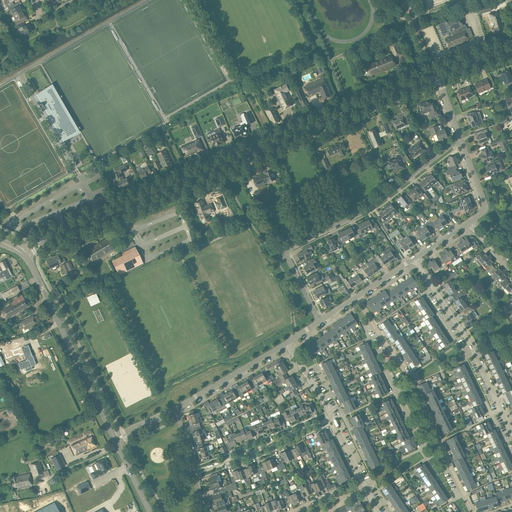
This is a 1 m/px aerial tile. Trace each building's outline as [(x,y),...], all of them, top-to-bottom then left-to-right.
[(8,0),(3,2),(6,8),(7,8),(13,5),(12,2),(15,0),(8,0)] [(10,11),(13,16),(22,12),(19,7),(21,6),(19,2),(13,5),(7,8),(9,12),(10,11)] [(490,14),(493,23),(494,23),(496,32),(503,30),(502,27),(503,27),(501,22),(502,22),(499,11),(490,14)] [(22,12),(13,16),(15,22),(14,22),(16,26),(16,25),(24,22),(28,20),(26,16),(24,17),(22,12)] [(449,37),(444,39),(448,49),(469,40),(469,39),(473,37),(469,28),(467,29),(465,25),(463,26),(459,17),(446,22),(450,32),(447,33),(449,37)] [(25,26),(24,22),(16,25),(18,29),(22,28),(23,31),(20,33),(21,36),(33,31),(31,26),(30,27),(28,24),(25,26)] [(401,55),(397,43),(389,46),(394,58),(401,55)] [(396,66),(392,56),(366,66),(370,76),(396,66)] [(511,77),(511,78),(509,70),(501,74),(506,88),(511,85),(511,77)] [(324,79),(305,86),(309,97),(320,92),(323,100),(331,97),(324,79)] [(490,89),(487,79),(482,81),(482,82),(479,83),(475,84),(479,94),(490,89)] [(289,91),(286,84),(273,91),(282,110),(294,104),(293,104),(287,92),(289,91)] [(473,95),(469,87),(466,88),(466,89),(461,90),(457,92),(461,101),(468,98),(468,97),(473,95)] [(304,98),(300,89),(295,92),(299,101),(304,98)] [(66,136),(70,134),(74,131),(50,91),(46,93),(43,95),(40,97),(39,97),(38,98),(41,104),(38,105),(40,109),(41,108),(46,117),(48,116),(61,139),(63,138),(66,136)] [(430,102),(427,103),(420,106),(422,112),(424,113),(428,111),(431,118),(440,115),(436,105),(434,106),(433,104),(430,104),(430,102)] [(280,121),(273,108),(266,112),(273,125),(280,121)] [(470,113),(466,115),(467,118),(468,122),(470,121),(470,123),(472,127),(477,126),(482,124),(481,120),(479,114),(476,115),(475,112),(470,113)] [(248,125),(254,122),(253,122),(249,113),(250,113),(244,115),(246,120),(243,121),(243,122),(239,123),(241,126),(232,130),(235,137),(240,135),(241,134),(242,136),(249,133),(246,127),(245,125),(248,124),(248,125)] [(409,124),(405,113),(400,116),(401,118),(392,122),(396,130),(409,124)] [(215,119),(219,127),(225,124),(222,116),(215,119)] [(439,132),(437,126),(430,129),(433,136),(436,135),(438,141),(434,142),(436,148),(442,143),(442,141),(444,141),(443,139),(447,138),(444,129),(439,132)] [(217,134),(208,138),(209,141),(211,147),(216,145),(216,146),(220,145),(220,144),(224,142),(221,133),(220,133),(219,129),(215,131),(217,134)] [(376,129),(367,133),(369,137),(374,149),(383,145),(379,137),(386,135),(386,134),(385,131),(378,134),(376,129)] [(489,137),(486,129),(474,134),(476,138),(477,137),(478,139),(480,144),(488,141),(487,138),(489,137)] [(491,143),(493,148),(500,145),(502,153),(508,151),(504,138),(498,140),(491,143)] [(188,145),(183,147),(187,155),(196,152),(196,151),(197,151),(198,152),(202,150),(198,141),(188,145)] [(426,150),(420,141),(414,146),(416,148),(413,150),(412,147),(408,150),(414,157),(422,151),(423,153),(426,150)] [(332,155),(339,152),(341,157),(346,155),(344,150),(345,150),(345,147),(343,143),(330,148),(330,150),(328,151),(330,156),(332,155)] [(155,153),(153,148),(147,151),(145,152),(147,157),(155,153)] [(489,152),(488,148),(481,150),(482,154),(483,153),(484,155),(481,156),(484,163),(494,159),(491,152),(489,152)] [(157,154),(161,163),(169,159),(165,150),(157,154)] [(388,165),(391,171),(393,170),(394,172),(404,168),(401,162),(402,162),(403,163),(405,161),(403,156),(389,162),(390,164),(388,165)] [(453,170),(456,169),(457,168),(456,165),(458,164),(455,156),(447,159),(450,167),(447,168),(448,172),(453,170)] [(169,159),(161,163),(165,170),(173,167),(169,159)] [(151,173),(146,162),(141,164),(143,169),(138,172),(142,180),(148,177),(146,174),(148,173),(148,174),(151,173)] [(501,170),(498,163),(489,166),(490,167),(486,168),(488,173),(489,173),(490,175),(491,174),(492,178),(498,176),(497,172),(501,170)] [(127,170),(125,165),(113,170),(117,179),(118,178),(119,182),(115,184),(116,188),(119,187),(120,189),(129,185),(127,179),(123,180),(122,176),(123,176),(121,173),(127,170)] [(456,169),(453,170),(448,172),(444,173),(444,174),(446,174),(447,175),(450,175),(452,181),(462,178),(461,174),(460,174),(459,172),(457,172),(456,169)] [(276,179),(272,171),(254,178),(257,187),(276,179)] [(426,179),(425,179),(431,188),(431,187),(434,184),(436,186),(438,187),(439,186),(442,190),(445,187),(440,181),(439,179),(436,181),(434,179),(431,175),(428,177),(428,176),(425,178),(426,179)] [(428,190),(431,188),(425,179),(419,184),(425,191),(427,189),(428,190)] [(467,187),(465,180),(467,180),(466,179),(451,185),(452,187),(453,187),(456,195),(467,190),(466,188),(467,187)] [(416,186),(413,187),(411,190),(412,191),(408,194),(412,198),(413,198),(415,198),(415,199),(419,196),(420,197),(423,195),(423,194),(415,184),(416,186)] [(254,193),(258,203),(268,198),(265,189),(263,190),(263,189),(254,193)] [(423,194),(423,195),(431,205),(434,203),(426,192),(423,194)] [(406,195),(402,198),(401,196),(396,200),(402,209),(406,206),(410,211),(415,207),(406,195)] [(218,202),(215,204),(218,209),(220,208),(221,209),(226,207),(222,196),(216,198),(218,202)] [(471,203),(469,197),(460,200),(462,203),(458,204),(459,207),(471,203)] [(205,207),(203,200),(194,204),(202,224),(211,221),(208,214),(215,211),(212,204),(205,207)] [(473,209),(471,203),(459,207),(460,210),(464,209),(465,212),(473,209)] [(385,209),(391,217),(394,215),(395,216),(398,214),(391,204),(385,209)] [(382,211),(381,210),(378,212),(379,213),(385,221),(381,224),(383,226),(386,224),(387,225),(390,223),(388,221),(389,220),(388,219),(391,217),(388,213),(385,209),(382,211)] [(445,219),(448,216),(447,215),(446,212),(445,212),(439,215),(441,217),(438,219),(443,227),(448,224),(445,219)] [(427,220),(428,223),(432,228),(436,225),(439,230),(443,227),(438,219),(435,215),(427,220)] [(363,223),(368,232),(370,231),(371,233),(376,230),(376,231),(379,228),(376,223),(373,225),(372,226),(369,220),(363,223)] [(360,231),(357,233),(359,238),(360,238),(366,235),(365,233),(368,232),(363,223),(358,225),(360,231)] [(421,230),(427,238),(431,235),(428,230),(432,228),(428,223),(423,226),(422,225),(420,227),(421,230)] [(355,240),(359,238),(357,233),(355,229),(356,231),(353,232),(351,227),(345,231),(349,240),(354,237),(355,240)] [(414,231),(411,233),(415,238),(415,239),(419,236),(422,241),(427,238),(421,230),(420,227),(417,229),(417,230),(414,232),(414,231)] [(338,239),(342,247),(346,245),(344,242),(349,240),(345,231),(339,234),(341,238),(338,239),(338,238),(337,238),(338,239)] [(404,240),(410,248),(414,245),(411,240),(415,238),(411,233),(405,237),(407,238),(404,240)] [(342,247),(338,239),(335,241),(333,238),(327,242),(333,252),(342,247)] [(400,240),(399,241),(397,242),(396,240),(393,242),(395,244),(398,249),(402,246),(405,251),(410,248),(404,240),(403,238),(400,240)] [(460,240),(467,250),(472,246),(474,247),(476,246),(474,241),(472,239),(471,239),(469,238),(467,239),(467,238),(464,240),(462,238),(460,240)] [(113,249),(107,239),(86,251),(93,262),(93,261),(113,249)] [(457,248),(455,250),(460,257),(462,255),(461,253),(467,250),(460,240),(459,241),(460,243),(457,245),(459,248),(458,249),(457,248)] [(313,249),(310,244),(302,249),(303,251),(297,254),(301,262),(310,257),(307,252),(313,249)] [(385,255),(390,262),(395,258),(394,257),(397,255),(396,252),(392,246),(388,248),(383,252),(385,255)] [(123,256),(112,262),(118,275),(143,263),(141,260),(141,259),(138,254),(137,252),(137,251),(135,247),(121,254),(123,256)] [(460,257),(455,250),(453,251),(453,252),(452,253),(450,249),(447,251),(446,250),(444,251),(450,261),(452,263),(460,258),(460,257)] [(438,261),(439,261),(445,270),(448,268),(446,264),(450,261),(444,251),(442,252),(443,254),(440,256),(442,259),(441,260),(441,259),(438,261)] [(476,262),(480,267),(482,265),(491,256),(489,255),(487,256),(485,254),(482,256),(481,255),(482,255),(480,253),(476,257),(474,259),(476,262)] [(51,260),(47,262),(50,269),(51,269),(51,270),(52,270),(53,271),(54,271),(55,270),(56,270),(56,269),(57,269),(57,268),(57,267),(57,266),(57,265),(61,263),(57,255),(50,258),(51,260)] [(384,265),(386,264),(387,265),(390,263),(390,262),(385,255),(380,259),(378,255),(377,256),(375,257),(375,258),(380,264),(381,266),(384,265)] [(492,258),(491,256),(482,265),(487,270),(485,271),(488,273),(494,267),(492,265),(491,266),(490,265),(493,262),(491,260),(492,258)] [(317,264),(314,258),(306,262),(308,262),(309,264),(304,267),(307,274),(316,269),(314,266),(317,264)] [(380,264),(375,258),(372,260),(367,264),(374,274),(379,270),(377,266),(380,264)] [(445,270),(439,261),(436,263),(434,260),(431,262),(430,260),(425,263),(429,269),(433,267),(435,271),(439,268),(440,270),(443,268),(445,270)] [(0,278),(4,277),(6,280),(12,277),(10,275),(11,275),(5,262),(0,264),(0,278)] [(73,270),(69,262),(61,265),(65,274),(73,270)] [(362,267),(359,269),(364,278),(367,276),(368,277),(374,274),(367,264),(362,267)] [(496,279),(505,271),(503,269),(501,271),(499,268),(497,270),(497,269),(496,269),(494,267),(488,273),(486,274),(489,276),(490,275),(490,276),(491,274),(496,279)] [(364,278),(359,269),(356,271),(353,273),(356,276),(353,278),(357,285),(362,281),(361,279),(364,278)] [(496,279),(492,283),(494,286),(496,284),(495,283),(498,281),(501,284),(499,285),(502,288),(508,282),(506,280),(505,280),(504,279),(507,277),(504,274),(506,272),(505,271),(496,279)] [(320,281),(316,273),(307,277),(311,285),(320,281)] [(334,278),(327,281),(328,284),(340,278),(338,275),(334,278)] [(449,277),(447,278),(443,281),(444,283),(445,283),(445,284),(442,286),(444,289),(442,290),(444,292),(454,285),(450,280),(453,278),(452,275),(450,276),(449,277)] [(406,281),(413,292),(414,294),(416,293),(413,288),(415,287),(415,288),(418,286),(412,277),(412,278),(410,279),(409,279),(406,281)] [(357,285),(353,278),(347,282),(345,278),(342,280),(347,288),(351,294),(348,289),(351,288),(352,288),(357,285)] [(403,284),(400,286),(405,294),(409,292),(411,294),(413,292),(406,281),(402,284),(403,284)] [(508,282),(502,288),(504,290),(505,288),(509,293),(511,289),(511,281),(511,282),(509,284),(507,282),(508,282)] [(454,285),(444,292),(445,294),(447,293),(449,296),(452,294),(453,295),(452,295),(454,297),(461,293),(459,290),(457,291),(454,285)] [(3,299),(19,291),(16,286),(1,294),(3,299)] [(327,294),(323,286),(314,291),(318,299),(327,294)] [(393,289),(401,301),(402,299),(401,297),(405,294),(400,286),(397,288),(397,287),(393,289)] [(398,302),(401,301),(393,289),(390,292),(390,293),(387,294),(392,301),(393,303),(397,300),(398,302)] [(391,310),(393,309),(389,303),(392,301),(387,294),(385,290),(381,293),(380,294),(388,306),(391,310)] [(461,293),(454,297),(455,300),(456,299),(457,300),(453,303),(455,305),(453,307),(455,309),(467,301),(464,296),(467,294),(464,290),(461,293)] [(388,306),(380,294),(377,296),(378,297),(377,298),(383,307),(385,306),(386,307),(388,306)] [(5,319),(7,318),(7,319),(11,316),(10,315),(13,314),(14,315),(24,309),(28,307),(22,296),(22,295),(20,296),(17,298),(10,302),(11,304),(10,305),(1,311),(5,319)] [(332,300),(330,296),(319,301),(323,309),(331,305),(329,301),(332,300)] [(371,300),(379,312),(381,311),(380,309),(383,307),(377,298),(376,299),(375,297),(371,300)] [(425,301),(422,297),(414,302),(416,305),(413,307),(414,309),(425,301)] [(379,312),(371,300),(367,303),(374,313),(376,311),(378,313),(379,312)] [(414,309),(415,311),(418,309),(420,311),(428,306),(425,301),(414,309)] [(463,312),(465,314),(472,309),(471,308),(470,307),(468,308),(465,302),(455,309),(456,311),(458,309),(460,312),(463,310),(464,311),(463,312)] [(419,316),(420,318),(431,310),(428,306),(420,311),(422,314),(419,316)] [(473,312),(472,309),(465,314),(467,316),(464,318),(466,321),(464,322),(467,327),(473,323),(471,320),(475,318),(472,313),(473,312)] [(424,317),(426,320),(432,317),(434,315),(431,310),(420,318),(421,319),(424,317)] [(346,317),(354,328),(356,331),(358,330),(355,326),(358,324),(351,313),(346,317)] [(31,327),(40,323),(37,315),(20,323),(23,328),(21,328),(24,334),(32,329),(31,327)] [(354,328),(346,317),(342,320),(343,321),(345,325),(349,330),(351,328),(354,332),(356,331),(354,328)] [(426,320),(424,322),(426,325),(423,327),(424,328),(435,321),(432,317),(426,320)] [(383,330),(394,322),(391,318),(380,325),(383,330)] [(343,321),(342,320),(337,323),(345,335),(347,333),(346,332),(349,330),(345,325),(343,321)] [(424,328),(425,330),(428,328),(430,331),(438,325),(435,321),(424,328)] [(386,334),(394,329),(392,326),(395,324),(394,322),(383,330),(386,334)] [(332,326),(335,329),(340,336),(342,334),(343,336),(345,335),(337,323),(332,326)] [(430,337),(441,330),(438,325),(430,331),(432,334),(429,336),(430,337)] [(328,333),(336,344),(338,343),(336,340),(341,337),(340,336),(335,329),(332,331),(332,330),(328,333)] [(394,329),(386,334),(389,339),(400,331),(399,330),(396,332),(394,329)] [(430,337),(431,339),(434,337),(436,340),(444,334),(441,330),(430,337)] [(400,331),(389,339),(392,343),(394,342),(400,338),(398,335),(401,333),(400,331)] [(328,333),(325,335),(325,336),(322,338),(328,346),(332,343),(335,348),(337,347),(335,344),(336,344),(328,333)] [(436,340),(438,343),(435,345),(436,346),(447,339),(444,334),(436,340)] [(397,346),(408,339),(407,337),(404,339),(402,336),(400,338),(394,342),(397,346)] [(328,346),(322,338),(320,339),(319,339),(316,341),(323,352),(325,351),(324,349),(328,346)] [(400,351),(408,346),(406,343),(409,341),(408,339),(397,346),(400,351)] [(447,339),(436,346),(437,348),(440,346),(442,349),(450,344),(447,339)] [(323,352),(316,341),(312,343),(313,344),(310,346),(310,345),(309,345),(315,354),(320,351),(321,354),(323,352)] [(358,353),(370,348),(367,343),(359,347),(360,350),(357,352),(358,353)] [(28,345),(12,351),(14,356),(19,354),(20,355),(24,354),(26,361),(18,364),(20,370),(25,368),(26,372),(32,369),(31,367),(36,365),(32,356),(31,354),(28,345)] [(408,346),(400,351),(403,355),(414,348),(413,346),(410,348),(408,346)] [(363,357),(372,352),(370,348),(358,353),(359,355),(362,354),(363,357)] [(414,348),(403,355),(406,360),(414,354),(412,352),(415,349),(414,348)] [(484,355),(487,360),(499,354),(498,352),(494,354),(493,351),(484,355)] [(362,363),(374,357),(372,352),(363,357),(365,360),(362,361),(362,363)] [(406,360),(409,364),(423,355),(421,353),(416,357),(414,354),(406,360)] [(499,354),(487,360),(489,365),(498,361),(496,358),(500,356),(499,354)] [(423,355),(409,364),(412,369),(420,363),(418,360),(424,357),(423,355)] [(367,363),(368,366),(377,362),(374,357),(362,363),(363,365),(367,363)] [(277,371),(285,366),(282,361),(278,363),(277,360),(271,364),(264,368),(266,372),(273,367),(274,369),(276,368),(277,371)] [(324,369),(336,364),(335,362),(332,364),(330,360),(322,364),(324,369)] [(498,361),(489,365),(491,370),(503,364),(502,362),(499,364),(498,361)] [(377,362),(368,366),(370,369),(366,371),(367,373),(379,367),(377,362)] [(324,369),(326,374),(335,370),(333,367),(337,366),(336,364),(324,369)] [(453,373),(454,375),(466,369),(464,364),(455,368),(457,372),(453,373)] [(504,366),(503,364),(491,370),(494,375),(502,370),(501,367),(504,366)] [(272,381),(274,384),(287,376),(285,373),(289,371),(285,366),(277,371),(279,373),(277,374),(279,377),(272,381)] [(379,367),(367,373),(368,375),(371,373),(373,376),(379,373),(381,372),(379,367)] [(466,369),(454,375),(455,377),(458,375),(460,378),(468,374),(466,369)] [(335,370),(326,374),(329,379),(340,374),(340,372),(336,373),(335,370)] [(496,379),(508,374),(507,372),(504,374),(502,370),(494,375),(496,379)] [(262,373),(258,375),(263,383),(267,381),(268,384),(272,382),(267,373),(265,375),(264,376),(262,373)] [(379,373),(373,376),(370,377),(372,380),(369,382),(369,384),(381,378),(379,373)] [(340,374),(329,379),(331,384),(339,380),(338,377),(341,375),(340,374)] [(458,383),(459,385),(471,379),(468,374),(460,378),(461,382),(458,383)] [(508,374),(496,379),(498,384),(507,380),(505,377),(509,376),(508,374)] [(263,383),(258,375),(253,378),(255,381),(254,381),(252,382),(257,391),(260,389),(258,386),(263,383)] [(286,383),(287,386),(296,380),(295,377),(294,377),(293,378),(292,376),(288,378),(287,376),(274,384),(276,387),(284,381),(286,383)] [(373,384),(375,387),(384,383),(381,378),(369,384),(370,385),(373,384)] [(463,385),(464,388),(473,384),(471,379),(459,385),(454,387),(455,389),(463,385)] [(296,380),(287,386),(284,388),(286,391),(288,390),(289,392),(291,395),(296,391),(300,389),(297,384),(298,384),(298,383),(296,380)] [(339,380),(331,384),(333,389),(345,383),(344,382),(341,383),(339,380)] [(501,389),(511,383),(511,382),(508,383),(507,380),(498,384),(501,389)] [(243,384),(248,392),(252,389),(254,392),(257,391),(252,382),(250,383),(250,384),(249,384),(247,381),(243,384)] [(428,385),(427,382),(418,386),(420,391),(432,385),(431,384),(428,385)] [(333,389),(336,394),(344,390),(343,387),(346,385),(345,383),(333,389)] [(384,383),(375,387),(376,390),(373,392),(374,394),(386,388),(384,383)] [(511,383),(501,389),(503,394),(505,393),(511,390),(510,387),(511,385),(511,383)] [(249,394),(248,392),(243,384),(239,387),(240,390),(239,390),(237,391),(240,396),(242,399),(245,397),(244,397),(249,394)] [(473,384),(464,388),(466,391),(463,393),(464,395),(475,389),(473,384)] [(434,391),(431,392),(430,389),(433,387),(432,386),(432,385),(420,391),(423,396),(434,391)] [(374,394),(375,395),(378,394),(380,397),(388,393),(386,388),(374,394)] [(464,395),(464,396),(468,395),(469,398),(478,394),(475,389),(464,395)] [(228,393),(229,395),(233,401),(240,396),(237,391),(235,392),(235,393),(234,393),(232,390),(228,393)] [(346,393),(344,390),(336,394),(338,399),(350,393),(349,391),(346,393)] [(423,396),(425,395),(427,400),(439,394),(438,392),(435,394),(434,391),(423,396)] [(354,393),(353,392),(350,393),(338,399),(340,404),(343,403),(349,399),(347,397),(354,393)] [(229,395),(228,393),(224,395),(225,398),(225,399),(224,398),(222,399),(225,405),(229,403),(230,406),(234,403),(233,401),(229,395)] [(427,400),(430,405),(438,401),(437,398),(440,396),(439,394),(427,400)] [(467,403),(468,404),(480,399),(478,394),(469,398),(471,401),(467,403)] [(356,400),(353,402),(351,398),(349,399),(343,403),(345,407),(345,408),(357,402),(361,400),(360,398),(356,400)] [(213,401),(218,409),(225,405),(222,399),(220,401),(219,402),(218,399),(213,401)] [(381,408),(382,410),(394,404),(391,399),(384,402),(383,403),(384,406),(381,408)] [(480,399),(468,404),(469,406),(472,405),(474,407),(480,405),(482,404),(480,399)] [(210,414),(218,409),(213,401),(209,404),(211,407),(210,408),(209,407),(207,408),(210,414)] [(430,405),(432,410),(444,404),(443,402),(440,404),(438,401),(430,405)] [(303,405),(303,407),(307,415),(313,413),(311,409),(314,408),(311,402),(306,404),(305,402),(302,403),(303,405)] [(358,403),(357,402),(345,408),(347,412),(356,408),(354,405),(358,403)] [(394,404),(382,410),(383,412),(386,410),(387,413),(396,409),(394,404)] [(432,410),(434,415),(443,410),(441,407),(445,406),(444,404),(432,410)] [(300,408),(297,409),(300,416),(306,414),(307,415),(303,407),(303,405),(300,406),(300,408)] [(480,405),(474,407),(471,409),(473,412),(470,414),(471,415),(482,410),(480,405)] [(291,410),(296,420),(295,418),(300,416),(297,409),(295,410),(294,409),(291,410)] [(386,418),(386,419),(398,414),(396,409),(387,413),(389,416),(386,418)] [(290,422),(296,420),(291,410),(292,411),(289,413),(290,414),(287,415),(286,412),(283,413),(286,420),(288,419),(290,422)] [(434,415),(437,419),(449,414),(448,412),(444,414),(443,410),(434,415)] [(482,410),(471,415),(471,417),(475,416),(476,419),(485,415),(482,410)] [(188,416),(189,421),(198,418),(197,413),(194,414),(193,411),(189,412),(190,414),(191,414),(191,415),(188,416)] [(275,428),(281,426),(280,422),(282,421),(280,416),(279,415),(277,416),(275,413),(270,415),(271,418),(275,428)] [(353,423),(364,418),(364,416),(360,418),(359,414),(358,415),(350,419),(353,423)] [(390,420),(392,423),(401,418),(398,414),(386,419),(387,421),(390,420)] [(448,420),(446,417),(449,415),(449,414),(437,419),(439,424),(448,420)] [(194,428),(200,426),(198,418),(189,421),(190,426),(194,425),(194,426),(193,426),(194,428)] [(269,421),(266,422),(269,429),(274,427),(275,428),(271,418),(268,419),(269,421)] [(353,423),(355,428),(361,426),(363,425),(362,421),(365,420),(364,418),(353,423)] [(401,418),(392,423),(393,426),(390,427),(391,429),(403,423),(401,419),(401,418)] [(262,419),(259,420),(264,433),(264,431),(269,429),(266,422),(265,419),(262,420),(262,419)] [(259,420),(260,423),(254,425),(252,426),(254,433),(257,432),(258,435),(264,433),(259,420)] [(453,423),(452,422),(449,423),(448,420),(439,424),(441,429),(453,423)] [(478,432),(490,426),(488,421),(479,425),(481,428),(477,430),(478,432)] [(403,423),(391,429),(392,431),(395,429),(396,432),(405,428),(403,424),(403,423)] [(441,429),(444,434),(452,430),(451,427),(454,425),(453,423),(441,429)] [(194,437),(203,435),(200,426),(194,428),(195,431),(195,430),(196,431),(192,432),(194,437)] [(254,433),(252,426),(249,427),(250,429),(244,431),(243,430),(248,440),(253,438),(252,434),(254,433)] [(353,429),(355,434),(367,429),(366,427),(363,429),(361,426),(355,428),(353,429)] [(490,426),(478,432),(479,434),(483,432),(484,435),(486,434),(492,431),(490,426)] [(395,437),(395,439),(407,433),(405,428),(396,432),(398,436),(395,437)] [(367,429),(355,434),(357,439),(366,435),(364,432),(367,431),(367,429)] [(248,440),(243,430),(241,431),(241,432),(238,434),(241,440),(247,438),(247,440),(248,440)] [(315,439),(316,441),(328,435),(325,430),(317,434),(318,438),(315,439)] [(485,439),(485,440),(497,435),(495,430),(492,431),(486,434),(488,437),(485,439)] [(236,443),(232,434),(232,433),(231,433),(229,434),(230,437),(227,438),(227,437),(224,438),(224,440),(226,444),(229,443),(231,447),(236,445),(236,443)] [(236,443),(241,440),(238,434),(236,435),(235,433),(232,434),(236,445),(237,445),(236,443)] [(407,433),(395,439),(396,441),(400,439),(401,442),(404,441),(410,438),(408,433),(407,433)] [(206,434),(203,435),(194,437),(195,442),(199,441),(199,442),(198,442),(199,445),(203,444),(202,440),(204,440),(207,439),(206,434)] [(330,440),(328,435),(316,441),(316,443),(320,441),(321,444),(324,443),(330,440)] [(374,437),(375,437),(374,435),(370,437),(367,438),(366,435),(357,439),(360,444),(374,437)] [(497,435),(485,440),(486,442),(490,441),(491,444),(500,440),(497,435)] [(449,445),(461,440),(460,438),(457,440),(455,436),(447,440),(449,445)] [(95,446),(91,437),(77,443),(77,445),(72,447),(72,445),(71,446),(76,455),(78,454),(81,452),(81,453),(95,446)] [(375,439),(374,437),(360,444),(362,449),(370,445),(369,442),(372,440),(375,439)] [(403,448),(415,442),(412,437),(410,438),(404,441),(405,444),(402,446),(403,448)] [(323,450),(335,444),(332,439),(330,440),(324,443),(325,446),(322,448),(323,450)] [(449,445),(451,450),(460,446),(458,443),(462,442),(461,440),(449,445)] [(489,449),(490,450),(502,444),(500,440),(491,444),(493,447),(489,449)] [(415,442),(403,448),(404,449),(407,448),(408,451),(417,447),(415,442)] [(206,447),(206,446),(203,447),(203,444),(199,445),(200,447),(201,448),(197,449),(199,454),(207,451),(210,450),(209,446),(206,447)] [(301,444),(296,446),(300,456),(301,457),(306,455),(301,444)] [(337,449),(335,444),(323,450),(323,452),(327,450),(328,453),(337,449)] [(502,444),(490,450),(491,452),(494,450),(496,453),(504,449),(502,444)] [(364,454),(376,448),(375,447),(372,448),(370,445),(362,449),(364,454)] [(300,456),(296,446),(295,446),(296,448),(291,450),(297,462),(299,461),(297,457),(300,456)] [(451,450),(454,455),(466,449),(465,448),(461,449),(460,446),(451,450)] [(376,448),(364,454),(367,459),(375,455),(374,452),(377,450),(376,448)] [(326,458),(327,460),(339,454),(337,449),(328,453),(330,456),(326,458)] [(466,449),(454,455),(456,460),(462,457),(465,456),(463,453),(466,451),(466,450),(466,449)] [(504,449),(496,453),(497,457),(494,458),(495,460),(506,454),(504,449)] [(297,462),(291,450),(286,453),(285,451),(289,460),(289,461),(293,459),(295,463),(297,462)] [(207,451),(199,454),(200,459),(203,458),(204,459),(203,459),(204,462),(210,460),(207,451)] [(289,460),(285,451),(280,454),(284,462),(289,459),(289,460)] [(333,463),(342,459),(339,454),(327,460),(328,461),(331,460),(333,463)] [(506,454),(495,460),(495,462),(499,460),(500,463),(509,459),(506,454)] [(377,458),(375,455),(367,459),(369,464),(381,458),(380,456),(377,458)] [(65,467),(59,456),(50,460),(56,472),(65,467)] [(462,457),(456,460),(454,461),(456,466),(468,460),(467,459),(464,460),(462,457)] [(273,458),(267,461),(271,469),(276,467),(273,458)] [(381,458),(369,464),(371,469),(380,465),(378,461),(382,460),(381,458)] [(94,472),(90,474),(93,479),(106,473),(105,471),(109,469),(104,459),(96,463),(91,466),(94,472)] [(342,459),(333,463),(334,466),(331,467),(332,469),(344,464),(342,459)] [(511,464),(509,459),(500,463),(502,466),(498,468),(499,470),(511,464)] [(456,466),(458,471),(467,467),(465,464),(469,462),(468,460),(456,466)] [(265,471),(271,469),(267,461),(262,463),(265,471)] [(44,477),(39,462),(29,465),(33,476),(36,475),(38,479),(44,477)] [(264,480),(263,478),(261,471),(260,468),(256,469),(254,464),(248,466),(252,476),(253,479),(260,477),(261,481),(264,480)] [(336,469),(338,473),(346,469),(344,464),(332,469),(333,471),(336,469)] [(416,476),(427,468),(424,464),(416,469),(418,472),(415,474),(416,476)] [(511,465),(511,464),(499,470),(500,472),(503,470),(505,473),(511,469),(511,465)] [(249,468),(243,470),(248,483),(249,486),(251,485),(249,477),(252,476),(248,466),(249,468)] [(467,467),(458,471),(461,476),(473,470),(472,468),(468,470),(467,467)] [(422,478),(430,473),(427,468),(416,476),(417,477),(420,475),(422,478)] [(337,479),(348,473),(346,469),(338,473),(339,476),(336,477),(337,479)] [(241,480),(237,470),(232,472),(234,477),(230,478),(234,490),(237,489),(235,481),(240,479),(241,480)] [(238,470),(237,470),(241,480),(244,479),(246,483),(248,483),(243,470),(238,472),(238,470)] [(473,470),(461,476),(463,481),(472,477),(475,475),(473,470)] [(29,476),(29,473),(16,476),(11,477),(14,489),(14,490),(32,486),(30,481),(29,476)] [(208,479),(210,485),(218,482),(221,481),(219,476),(218,476),(217,473),(210,476),(211,478),(208,479)] [(351,478),(348,473),(337,479),(339,484),(351,478)] [(433,477),(430,473),(422,478),(424,481),(421,483),(422,485),(433,477)] [(314,484),(318,491),(318,492),(324,490),(321,484),(324,482),(321,476),(318,477),(319,479),(317,479),(318,482),(315,484),(314,484)] [(428,487),(436,482),(433,477),(422,485),(423,486),(426,484),(428,487)] [(463,481),(465,486),(477,480),(476,478),(473,480),(472,477),(463,481)] [(116,479),(95,488),(99,497),(120,489),(116,479)] [(468,491),(480,485),(477,480),(465,486),(468,491)] [(302,493),(305,491),(307,496),(312,493),(308,485),(303,487),(301,483),(301,484),(299,481),(297,482),(298,485),(300,489),(302,493)] [(87,482),(76,487),(79,495),(90,489),(87,482)] [(218,482),(210,485),(212,491),(220,488),(218,482)] [(318,491),(314,484),(314,482),(308,485),(312,493),(318,491)] [(439,486),(436,482),(428,487),(430,490),(427,492),(428,494),(439,486)] [(386,495),(397,488),(396,486),(395,487),(393,484),(383,491),(386,495)] [(293,494),(296,501),(297,502),(302,500),(300,495),(303,493),(302,493),(300,489),(298,485),(296,486),(297,488),(291,490),(293,494)] [(442,491),(439,486),(428,494),(429,495),(432,493),(434,496),(442,491)] [(212,497),(214,502),(229,498),(228,498),(222,500),(221,495),(224,493),(226,492),(230,491),(229,488),(222,490),(220,491),(213,494),(213,496),(212,497)] [(386,495),(389,500),(397,495),(395,492),(398,490),(397,488),(386,495)] [(495,493),(496,497),(498,502),(501,502),(505,501),(501,488),(499,489),(500,492),(495,493)] [(509,499),(511,498),(511,497),(509,489),(505,490),(504,488),(501,488),(505,501),(509,500),(509,499)] [(283,494),(287,502),(289,500),(292,505),(297,502),(296,501),(293,494),(289,496),(288,492),(286,492),(286,490),(282,492),(283,494)] [(445,495),(442,491),(434,496),(436,499),(433,501),(434,503),(445,495)] [(283,494),(280,495),(282,499),(276,501),(279,508),(279,510),(285,508),(284,503),(287,502),(283,494)] [(499,506),(498,502),(496,497),(493,498),(492,494),(490,495),(494,507),(499,506)] [(397,495),(389,500),(392,504),(403,497),(402,496),(399,497),(397,495)] [(448,500),(445,495),(434,503),(427,507),(427,508),(428,509),(435,504),(438,502),(440,505),(448,500)] [(481,497),(479,498),(483,511),(489,509),(486,500),(485,496),(481,497)] [(403,497),(392,504),(395,509),(403,504),(401,501),(404,499),(403,497)] [(215,502),(217,508),(226,505),(230,504),(229,498),(214,502),(214,503),(215,502)] [(478,511),(483,511),(479,498),(478,498),(479,502),(475,503),(477,511),(478,511)] [(271,502),(274,510),(279,508),(276,501),(276,500),(271,502)] [(59,511),(54,502),(35,511),(59,511)] [(268,511),(274,510),(271,502),(265,504),(266,505),(268,511)] [(351,510),(356,508),(354,502),(345,506),(348,511),(351,510)] [(115,511),(132,511),(137,510),(134,503),(115,509),(115,511)] [(268,511),(266,505),(260,507),(259,503),(256,504),(258,510),(261,509),(261,511),(268,511)]
